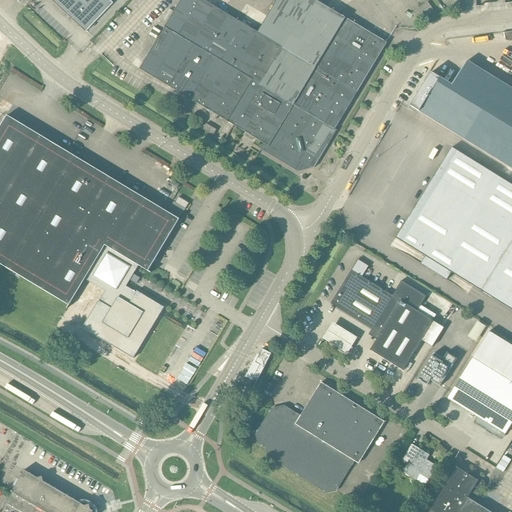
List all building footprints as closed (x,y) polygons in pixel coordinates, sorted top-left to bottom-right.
[(52,0),(86,32),(107,10),(96,0),(52,0)] [(261,149),(298,172),(315,168),(337,130),(334,129),(386,43),(313,0),(278,0),(259,34),(202,0),(182,0),(141,69),(228,120),(226,122),(228,123),(228,122),(264,144),(261,149)] [(431,72),(410,106),(465,139),(500,82),(467,61),(452,85),(431,72)] [(10,116),(0,132),(0,264),(10,270),(20,276),(68,305),(67,308),(67,309),(85,279),(106,291),(100,301),(84,327),(133,356),(162,308),(136,293),(126,286),(130,280),(136,284),(140,278),(133,274),(138,265),(151,273),(148,271),(189,203),(179,197),(169,213),(10,116)] [(203,130),(213,136),(217,130),(206,124),(203,130)] [(511,184),(452,148),(396,238),(430,259),(425,267),(443,278),(448,270),(511,310),(511,184)] [(370,350),(404,371),(409,362),(419,345),(434,321),(418,311),(427,296),(402,281),(393,295),(352,270),(331,304),(372,329),(369,335),(377,340),(370,350)] [(468,336),(477,342),(487,326),(478,321),(468,336)] [(473,359),(448,399),(478,417),(476,421),(477,423),(487,430),(488,431),(492,434),(493,433),(501,438),(503,437),(505,434),(506,434),(511,423),(511,346),(489,332),(473,359)] [(257,354),(246,377),(253,381),(254,381),(254,380),(257,381),(271,354),(270,353),(262,349),(259,355),(257,354)] [(434,352),(417,380),(426,386),(429,381),(440,387),(457,360),(447,354),(444,358),(434,352)] [(269,456),(327,493),(336,491),(354,461),(359,464),(385,422),(321,383),(301,416),(284,406),(272,409),(256,435),(258,443),(267,448),(269,456)] [(420,474),(430,481),(438,467),(427,460),(430,455),(412,444),(403,459),(408,463),(402,472),(416,481),(420,474)] [(491,511),(468,498),(478,481),(457,468),(429,511),(491,511)] [(93,511),(91,510),(90,504),(85,506),(80,503),(44,482),(42,477),(38,478),(26,471),(24,470),(23,472),(24,472),(13,491),(13,490),(11,492),(12,493),(6,503),(21,511),(93,511)]
